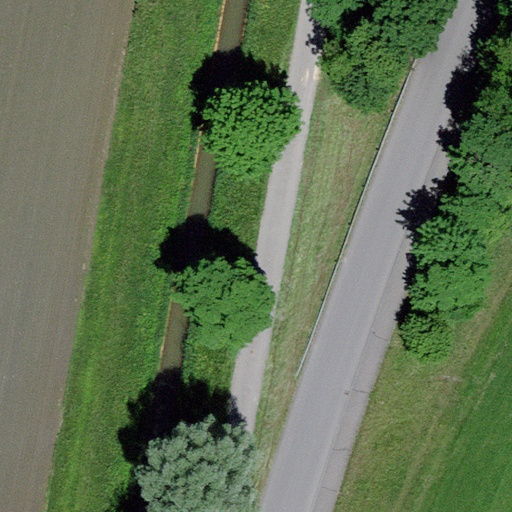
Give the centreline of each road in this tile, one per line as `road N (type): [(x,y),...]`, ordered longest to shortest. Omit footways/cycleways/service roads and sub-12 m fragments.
road 1 (unclassified): [(297,511),(471,0)]
road 2 (track): [(332,0),(252,511)]
road 3 (track): [(511,378),(453,511)]
